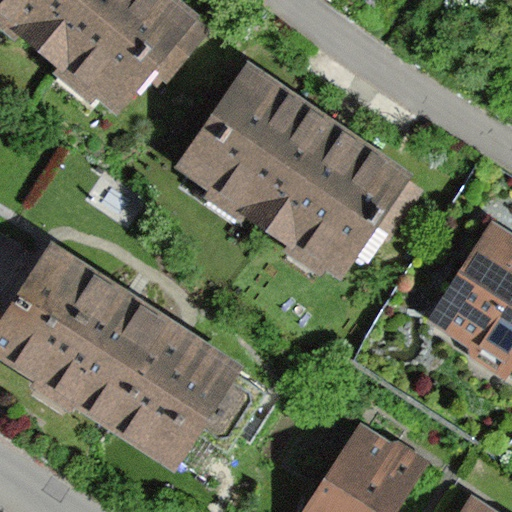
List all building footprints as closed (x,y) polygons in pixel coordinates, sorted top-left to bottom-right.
[(216,31),(179,0),(0,0),(0,18),(131,130),(216,31)] [(414,164),(253,60),(175,161),(342,276),(414,164)] [(511,234),(486,219),(425,323),(511,373),(511,234)] [(254,356),(67,232),(0,333),(0,354),(177,471),(254,356)] [(392,511),(423,465),(356,422),(297,511),(392,511)] [(496,511),(463,493),(451,511),(496,511)]
